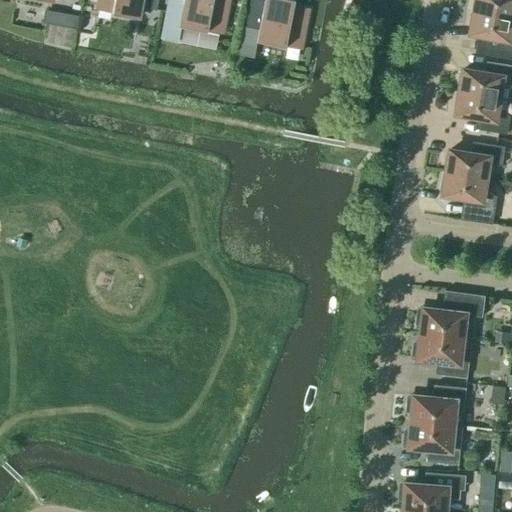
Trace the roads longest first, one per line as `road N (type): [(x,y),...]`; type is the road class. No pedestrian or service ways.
road 1 (residential): [(368,511),(395,272)]
road 2 (residential): [(402,225),(439,0)]
